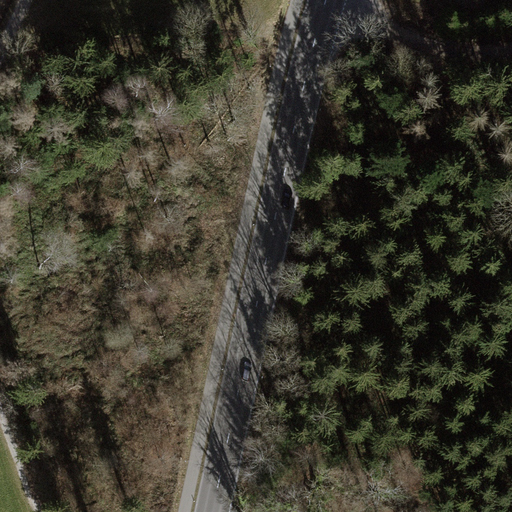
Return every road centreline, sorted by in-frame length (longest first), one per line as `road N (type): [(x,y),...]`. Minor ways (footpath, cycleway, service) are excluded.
road 1 (secondary): [(326,0),(214,511)]
road 2 (track): [(323,10),(453,52),(511,54)]
